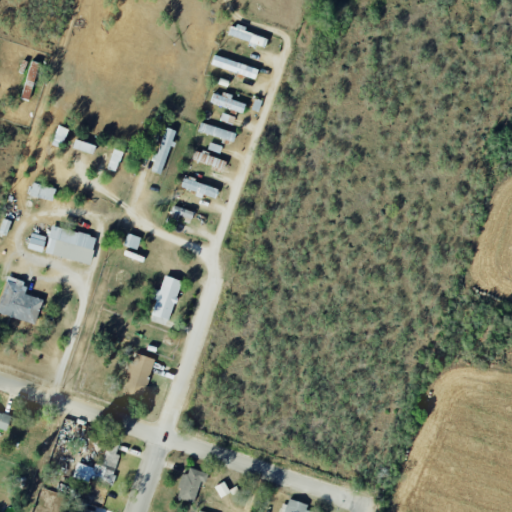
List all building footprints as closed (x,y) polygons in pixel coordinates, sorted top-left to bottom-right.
[(268,36),(230,25),(227,35),(265,46),(268,36)] [(210,65),(254,79),(258,69),(214,54),(210,65)] [(213,93),(209,104),(242,113),(245,102),(222,95),(222,96),(213,93)] [(235,133),(201,122),(198,131),(232,142),(235,133)] [(61,147),(67,128),(57,125),(51,144),(61,147)] [(150,170),(161,174),(173,141),(172,141),(176,131),(166,127),(150,170)] [(72,147),(92,154),(95,145),(75,138),(72,147)] [(116,171),(122,151),(113,148),(106,168),(116,171)] [(223,169),(226,159),(194,150),(191,160),(223,169)] [(217,187),(183,177),(180,188),(203,195),(203,194),(214,197),(217,187)] [(52,200),(55,187),(32,182),(30,195),(52,200)] [(171,213),(191,218),(193,211),(173,206),(171,213)] [(44,254),(90,264),(96,236),(50,226),(44,254)] [(27,248),(41,252),(46,236),(31,232),(27,248)] [(140,237),(127,233),(123,245),(136,249),(140,237)] [(169,321),(181,280),(163,275),(159,290),(153,288),(150,297),(156,299),(151,315),(169,321)] [(42,298),(23,294),(26,281),(6,276),(0,300),(0,314),(36,323),(42,298)] [(155,359),(136,352),(132,364),(126,362),(123,372),(128,374),(122,392),(140,399),(155,359)] [(0,428),(5,430),(10,416),(0,412),(0,428)] [(176,497),(194,503),(205,473),(187,467),(176,497)] [(230,493),(224,481),(215,486),(220,497),(230,493)] [(312,511),(305,510),(307,504),(287,499),(283,511),(312,511)]
